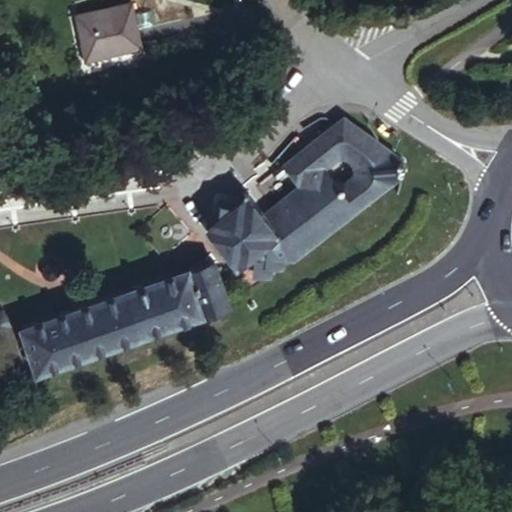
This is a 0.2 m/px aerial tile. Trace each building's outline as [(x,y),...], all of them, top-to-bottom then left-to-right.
[(142,0),(134,0),(89,11),(101,57),(154,44),(142,0)] [(370,188),(395,172),(402,166),(399,164),(404,161),(397,156),(400,154),(340,110),(280,157),(297,177),(274,196),(281,241),(312,223),(354,198),(370,188)] [(231,195),(265,200),(267,196),(253,177),(237,190),(225,188),(220,202),(206,212),(236,259),(254,245),(230,242),(231,228),(223,227),(231,195)] [(281,241),(285,261),(287,258),(327,226),(341,216),(371,191),(370,188),(354,198),(312,223),(281,241)] [(280,273),(285,261),(281,241),(274,196),(269,201),(265,200),(231,195),(223,227),(231,228),(230,242),(254,245),(271,234),(274,238),(272,247),(263,246),(262,257),(268,258),(266,271),(280,273)] [(215,251),(108,288),(27,316),(40,358),(59,353),(230,297),(215,251)] [(0,316),(0,348),(6,368),(16,365),(31,361),(15,311),(0,316)]
